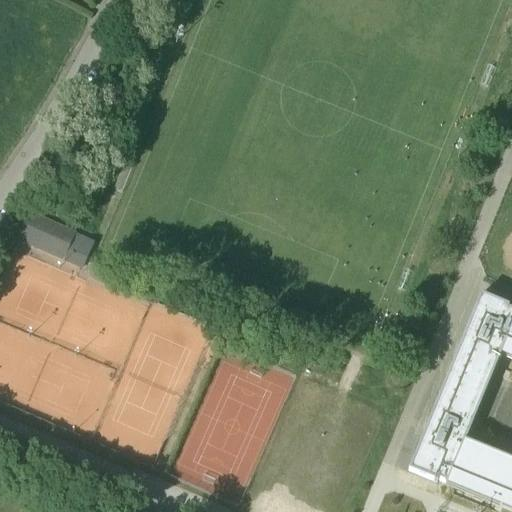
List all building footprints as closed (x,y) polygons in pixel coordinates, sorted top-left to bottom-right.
[(72,235),(30,216),(19,240),(62,259),(83,268),(86,260),(81,258),(77,256),(82,244),(83,240),(72,235)] [(86,246),(82,244),(77,256),(81,258),(86,246)] [(409,470),(445,485),(462,444),(499,355),(511,321),(511,309),(480,297),(409,470)] [(511,321),(499,355),(511,360),(511,321)] [(511,511),(511,464),(462,444),(445,485),(511,511)]
